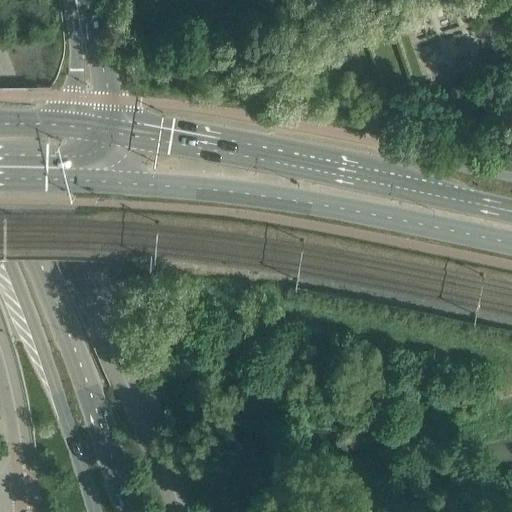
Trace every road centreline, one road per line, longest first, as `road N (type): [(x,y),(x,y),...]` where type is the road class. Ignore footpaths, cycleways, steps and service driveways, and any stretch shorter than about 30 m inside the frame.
road 1 (residential): [(183,511),(0,97)]
road 2 (secondary): [(100,181),(269,198),(511,246)]
road 3 (secondary): [(511,210),(113,132)]
road 4 (tertiary): [(126,511),(0,173)]
road 5 (tertiary): [(0,238),(92,511)]
road 6 (unclassified): [(24,508),(0,358)]
